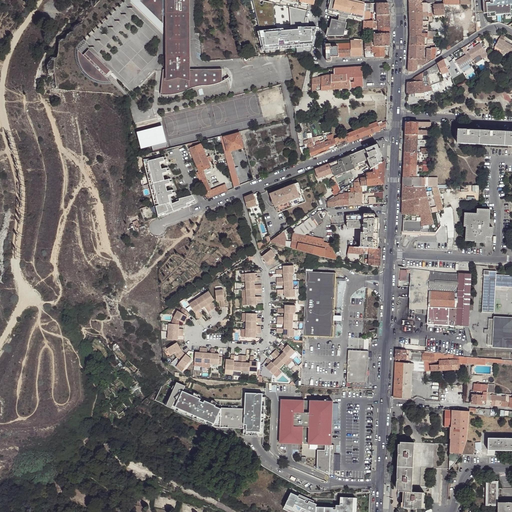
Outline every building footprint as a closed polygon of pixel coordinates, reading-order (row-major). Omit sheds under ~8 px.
[(138,2),(139,0),(131,0),(130,2),(163,34),(163,27),(144,9),(146,7),(145,6),(144,7),(138,2)] [(168,64),(189,64),(188,0),(139,0),(138,2),(144,7),(145,6),(146,7),(144,9),(163,27),(163,16),(167,16),(168,64)] [(312,43),(313,43),(316,29),(309,28),(309,29),(306,28),(306,25),(305,25),(305,20),(305,18),(305,17),(307,11),(258,0),(252,0),(264,48),(312,43)] [(258,0),(307,11),(309,3),(309,0),(311,0),(315,1),(314,0),(258,0)] [(358,16),(364,18),(365,4),(354,1),(354,2),(353,6),(349,6),(350,2),(350,0),(348,0),(331,0),(331,3),(329,11),(334,12),(334,11),(340,12),(339,15),(339,17),(347,19),(348,19),(348,17),(349,14),(355,15),(355,17),(358,17),(358,16)] [(487,17),(495,16),(495,14),(505,14),(505,16),(511,16),(511,9),(511,8),(511,0),(482,0),(483,13),(487,13),(487,17)] [(389,15),(388,3),(377,3),(377,15),(389,15)] [(409,3),(409,12),(422,13),(422,3),(409,3)] [(422,3),(422,13),(428,12),(431,12),(430,3),(429,3),(425,3),(423,3),(422,3)] [(434,15),(445,14),(444,5),(442,5),(434,5),(434,15)] [(409,12),(410,21),(422,21),(422,16),(422,13),(409,12)] [(346,22),(341,21),(341,24),(332,21),(328,36),(344,36),(347,23),(346,22)] [(373,28),(373,21),(372,21),(370,22),(364,22),(363,30),(372,30),(373,28)] [(410,21),(410,30),(421,30),(422,30),(422,27),(422,24),(422,21),(410,21)] [(389,46),(390,34),(379,34),(374,35),(374,36),(374,43),(375,47),(384,46),(387,46),(389,46)] [(410,36),(410,45),(424,46),(424,41),(424,37),(421,38),(421,36),(410,36)] [(498,38),(494,46),(501,50),(508,54),(509,52),(511,53),(511,45),(502,40),(498,38)] [(455,61),(460,69),(473,60),(472,59),(479,54),(482,58),(487,55),(479,43),(466,51),(467,53),(455,61)] [(357,57),(362,57),(362,44),(350,44),(350,50),(350,55),(357,55),(357,57)] [(338,50),(338,45),(328,45),(326,45),(327,62),(329,62),(331,62),(331,58),(338,57),(338,50)] [(409,59),(424,60),(424,53),(424,46),(410,45),(409,59)] [(384,48),(384,46),(375,47),(375,58),(385,57),(384,48)] [(375,58),(375,47),(364,48),(365,56),(365,59),(375,58)] [(426,64),(436,58),(436,56),(436,48),(431,48),(431,49),(429,49),(427,49),(427,53),(426,60),(426,64)] [(103,77),(109,71),(87,50),(81,56),(76,51),(76,54),(77,57),(79,62),(80,65),(84,70),(88,74),(92,77),(98,80),(103,82),(109,82),(103,77)] [(447,80),(451,78),(446,64),(444,59),(425,71),(407,82),(407,94),(413,93),(423,93),(432,91),(429,75),(441,70),(443,69),(447,80)] [(422,67),(426,64),(426,60),(424,60),(409,59),(408,72),(414,72),(417,70),(417,65),(417,64),(417,61),(422,61),(422,64),(422,65),(422,66),(422,67)] [(334,71),(334,75),(345,75),(346,81),(349,81),(350,88),(352,88),(362,87),(364,87),(363,84),(361,67),(361,66),(348,68),(346,68),(343,68),(334,69),(334,71)] [(163,70),(161,95),(165,96),(171,96),(176,94),(181,92),(185,90),(191,88),(198,86),(204,86),(210,86),(216,84),(223,81),(223,69),(189,70),(168,70),(163,70)] [(318,77),(313,79),(312,92),(313,91),(331,90),(334,90),(348,89),(350,88),(349,81),(346,81),(345,75),(334,75),(328,76),(318,77)] [(386,128),(386,121),(382,123),(378,124),(380,130),(386,128)] [(361,138),(380,130),(378,124),(378,123),(377,122),(349,133),(350,136),(347,137),(349,142),(359,138),(361,138)] [(405,122),(404,134),(417,135),(417,130),(417,127),(418,122),(405,122)] [(162,127),(158,128),(137,133),(140,148),(151,145),(153,151),(167,148),(162,127)] [(458,130),(457,143),(479,145),(480,131),(458,130)] [(480,131),(479,145),(504,146),(505,132),(480,131)] [(238,132),(220,136),(229,168),(235,166),(230,150),(242,147),(238,132)] [(337,147),(349,142),(347,137),(346,134),(335,139),(334,139),(336,143),(337,147)] [(309,138),(308,139),(308,141),(307,142),(308,144),(309,143),(309,144),(312,143),(314,147),(316,146),(316,142),(315,140),(327,138),(325,135),(309,138)] [(309,152),(311,157),(334,148),(333,144),(336,143),(334,139),(333,140),(329,141),(316,146),(314,147),(312,143),(309,144),(309,143),(308,144),(307,142),(304,143),(305,145),(306,145),(308,149),(308,150),(309,152)] [(404,140),(404,152),(416,152),(417,140),(404,140)] [(189,148),(196,165),(199,172),(203,170),(211,167),(209,164),(212,163),(210,156),(206,157),(201,144),(189,148)] [(358,152),(350,155),(355,169),(358,167),(357,164),(368,160),(372,169),(373,168),(382,162),(381,158),(383,157),(377,144),(360,151),(358,152)] [(404,152),(403,165),(416,165),(416,152),(404,152)] [(350,155),(345,157),(350,171),(355,169),(350,155)] [(155,159),(143,160),(145,166),(148,165),(159,206),(157,206),(158,219),(197,203),(192,195),(179,199),(179,201),(172,204),(170,205),(168,196),(170,195),(176,193),(174,190),(167,191),(165,185),(173,182),(171,179),(164,181),(162,173),(170,171),(168,167),(161,169),(159,163),(167,160),(165,156),(155,159)] [(338,160),(330,164),(333,173),(335,177),(350,171),(345,157),(340,159),(338,160)] [(385,161),(382,162),(373,168),(373,173),(369,174),(366,174),(366,178),(367,186),(382,184),(383,168),(384,168),(385,161)] [(330,164),(315,169),(318,179),(333,173),(330,164)] [(148,165),(145,166),(155,207),(157,206),(159,206),(148,165)] [(403,165),(403,177),(415,178),(416,169),(416,167),(416,165),(403,165)] [(235,166),(229,168),(232,180),(238,178),(235,166)] [(196,173),(205,193),(211,190),(206,178),(203,179),(201,174),(204,173),(203,170),(199,172),(196,173)] [(350,171),(335,177),(337,182),(337,183),(352,177),(350,171)] [(403,177),(403,187),(420,187),(420,178),(415,178),(403,177)] [(232,180),(234,188),(240,186),(238,178),(232,180)] [(420,178),(420,187),(428,188),(428,178),(420,178)] [(288,187),(270,194),(276,209),(287,205),(287,206),(298,202),(297,201),(304,198),(298,183),(291,186),(291,187),(288,188),(288,187)] [(205,193),(207,199),(229,190),(227,184),(211,190),(205,193)] [(420,187),(403,187),(402,197),(402,202),(401,214),(403,214),(403,231),(435,233),(436,231),(441,226),(442,224),(435,211),(429,200),(428,195),(428,188),(420,187)] [(437,188),(428,188),(428,195),(429,200),(435,211),(437,210),(437,211),(443,210),(437,188)] [(244,197),(247,208),(256,205),(253,194),(244,197)] [(335,198),(334,196),(328,201),(328,202),(327,202),(328,206),(335,206),(336,205),(335,205),(335,198)] [(287,205),(276,209),(278,213),(306,202),(304,198),(297,201),(298,202),(287,206),(287,205)] [(466,240),(475,241),(475,242),(486,243),(486,236),(492,237),(493,227),(489,227),(491,210),(477,209),(477,213),(465,213),(464,226),(466,226),(466,240)] [(318,214),(320,213),(320,211),(319,211),(311,217),(316,227),(319,225),(318,224),(322,222),(318,214)] [(363,228),(364,215),(346,217),(347,227),(363,228)] [(375,215),(364,215),(363,228),(363,233),(378,234),(379,218),(375,218),(375,215)] [(304,234),(316,227),(311,217),(293,230),(293,234),(293,236),(304,235),(304,234)] [(378,235),(378,234),(363,233),(361,233),(361,234),(360,247),(364,248),(369,248),(378,248),(378,235)] [(270,242),(285,246),(286,245),(285,240),(284,240),(284,238),(282,234),(270,242)] [(325,249),(325,247),(324,242),(293,236),(292,241),(325,249)] [(312,254),(324,257),(325,249),(292,241),(292,246),(291,248),(307,253),(312,254)] [(448,243),(417,241),(416,249),(447,250),(448,243)] [(330,258),(338,260),(334,249),(325,247),(325,249),(324,257),(330,258)] [(378,265),(380,265),(380,258),(381,248),(378,248),(369,248),(369,251),(369,260),(369,265),(378,265)] [(262,258),(265,262),(266,261),(268,263),(267,264),(269,267),(276,263),(273,259),(276,257),(271,251),(262,258)] [(276,272),(276,276),(283,275),(285,275),(294,274),(296,274),(296,267),(285,267),(285,271),(283,271),(276,272)] [(429,271),(411,269),(410,286),(428,287),(429,271)] [(457,293),(458,274),(429,271),(428,292),(457,293)] [(494,314),(496,287),(496,275),(496,271),(484,271),(482,313),(494,314)] [(337,274),(306,272),(306,274),(306,282),(305,290),(305,302),(304,315),(304,323),(304,331),(303,337),(333,339),(334,327),(335,312),(336,283),(347,283),(346,281),(337,280),(337,274)] [(255,274),(245,275),(246,283),(253,283),(254,282),(261,282),(260,278),(256,279),(255,274)] [(277,280),(277,283),(295,283),(294,274),(285,275),(285,278),(284,279),(277,280)] [(427,315),(426,325),(455,326),(468,327),(471,275),(458,274),(457,293),(428,292),(428,299),(427,310),(427,315)] [(511,288),(511,275),(496,275),(496,287),(511,288)] [(253,283),(246,283),(246,291),(262,290),(262,286),(255,287),(253,285),(253,283)] [(295,283),(277,283),(277,287),(284,287),(286,288),(286,291),(295,290),(295,283)] [(428,287),(410,286),(409,298),(409,304),(408,309),(420,310),(423,310),(427,310),(428,299),(428,292),(428,287)] [(223,288),(215,289),(217,298),(220,297),(221,299),(222,306),(225,306),(223,288)] [(262,290),(246,291),(246,299),(254,298),(253,296),(255,294),(262,294),(262,290)] [(284,291),(277,291),(277,295),(284,295),(286,295),(287,299),(297,298),(297,290),(295,290),(286,291),(284,291)] [(209,291),(202,295),(212,310),(215,308),(211,302),(210,300),(213,298),(209,291)] [(202,295),(196,299),(200,306),(204,304),(205,306),(208,312),(212,310),(202,295)] [(254,298),(246,299),(247,306),(257,306),(257,302),(262,301),(261,298),(255,298),(254,298)] [(200,306),(196,299),(189,303),(199,318),(202,316),(198,310),(197,309),(200,306)] [(278,310),(277,314),(284,314),(286,314),(295,315),(297,315),(297,307),(287,307),(287,310),(285,310),(278,310)] [(189,313),(190,313),(183,308),(181,313),(177,311),(174,319),(172,322),(174,324),(180,324),(180,321),(185,323),(187,319),(185,318),(187,315),(188,316),(189,313)] [(342,313),(335,312),(334,327),(341,327),(342,319),(342,313)] [(295,315),(286,314),(286,317),(284,318),(277,318),(277,322),(295,323),(295,315)] [(257,315),(247,315),(246,322),(257,323),(262,323),(262,320),(257,319),(257,315)] [(488,346),(495,346),(496,320),(494,320),(489,320),(488,331),(488,335),(488,346)] [(511,320),(496,320),(495,346),(511,347),(511,323),(511,320)] [(257,323),(246,322),(246,330),(261,331),(261,328),(256,327),(257,323)] [(295,323),(277,322),(277,325),(284,326),(285,327),(285,330),(294,330),(295,323)] [(170,324),(169,331),(184,333),(184,329),(180,329),(180,324),(174,324),(170,324)] [(261,331),(246,330),(246,338),(256,339),(256,334),(261,335),(261,331)] [(284,330),(277,330),(276,334),(284,334),(285,334),(285,338),(296,338),(296,331),(294,330),(285,330),(284,330)] [(169,331),(169,339),(179,340),(179,336),(184,336),(184,333),(169,331)] [(349,337),(348,351),(363,352),(364,338),(349,337)] [(179,346),(177,343),(168,349),(172,356),(175,354),(178,357),(184,352),(182,349),(180,350),(178,346),(179,346)] [(282,346),(279,348),(284,353),(285,354),(290,359),(295,353),(288,346),(285,349),(282,346)] [(202,366),(204,349),(200,348),(200,353),(195,353),(194,366),(202,366)] [(207,349),(204,349),(202,366),(202,367),(210,367),(210,364),(211,354),(207,354),(207,349)] [(218,365),(219,358),(219,355),(215,355),(215,350),(212,349),(211,354),(210,364),(218,365)] [(395,349),(395,359),(405,360),(406,350),(397,349),(395,349)] [(405,360),(411,361),(421,361),(421,360),(422,352),(406,350),(405,360)] [(276,351),(273,354),(285,365),(287,367),(292,361),(290,359),(285,354),(283,356),(281,356),(276,351)] [(346,383),(365,384),(366,352),(363,352),(348,351),(346,383)] [(186,354),(184,352),(178,357),(181,360),(177,366),(182,371),(192,360),(189,357),(188,358),(185,356),(186,354)] [(434,353),(422,352),(421,360),(423,360),(429,361),(434,361),(434,355),(434,353)] [(285,365),(273,354),(271,356),(276,361),(276,363),(274,365),(279,370),(285,365)] [(235,358),(234,356),(231,356),(231,361),(226,360),(225,371),(233,371),(234,364),(235,358)] [(242,357),(239,356),(239,358),(238,363),(236,365),(234,364),(233,371),(233,372),(241,372),(242,357)] [(463,357),(454,356),(454,360),(451,360),(452,370),(458,369),(457,362),(458,362),(460,363),(462,363),(463,357)] [(246,357),(242,357),(241,372),(249,373),(249,372),(250,366),(247,365),(245,364),(246,357)] [(254,358),(250,357),(250,364),(250,366),(249,372),(257,373),(258,363),(253,363),(254,358)] [(268,360),(265,362),(269,365),(266,369),(276,378),(282,373),(279,370),(274,365),(273,364),(268,360)] [(411,370),(424,371),(423,360),(421,360),(421,361),(411,361),(411,363),(411,370)] [(438,361),(438,365),(439,371),(452,370),(451,360),(438,361)] [(393,398),(410,399),(411,370),(411,363),(395,362),(393,398)] [(186,387),(178,383),(169,405),(215,425),(243,427),(243,435),(249,436),(249,435),(254,435),(258,436),(262,437),(265,398),(263,398),(263,394),(246,393),(245,407),(215,405),(184,392),(186,387)] [(472,383),(472,392),(485,392),(486,392),(487,385),(472,383)] [(483,401),(487,401),(487,396),(485,395),(477,395),(477,404),(482,405),(483,401)] [(333,401),(282,398),(279,442),(317,444),(315,469),(328,474),(332,475),(332,470),(333,445),(330,445),(333,401)] [(469,413),(469,411),(452,410),(450,427),(450,438),(451,438),(467,439),(469,413)] [(461,456),(467,439),(451,438),(450,445),(449,455),(461,456)] [(508,450),(508,438),(488,438),(487,449),(508,450)] [(414,486),(415,444),(406,444),(401,444),(401,445),(400,445),(399,489),(401,489),(401,492),(406,492),(407,492),(414,492),(414,486)] [(441,469),(449,469),(449,455),(450,445),(435,444),(422,444),(415,444),(414,486),(421,486),(421,468),(427,468),(434,468),(437,468),(441,469)] [(450,471),(461,456),(449,455),(449,469),(449,471),(450,471)] [(427,492),(427,468),(421,468),(421,486),(414,486),(414,492),(425,492),(427,492)] [(497,502),(497,481),(487,481),(486,481),(485,506),(497,506),(497,502)] [(309,501),(295,492),(286,508),(293,511),(292,511),(353,511),(354,499),(342,498),(342,505),(340,505),(340,507),(335,507),(335,509),(318,509),(319,507),(313,503),(314,501),(312,500),(310,499),(309,501)] [(425,504),(425,492),(414,492),(407,492),(407,503),(407,507),(414,508),(414,509),(418,509),(418,508),(425,508),(425,504)] [(511,511),(511,502),(497,502),(497,506),(497,511),(511,511)]
